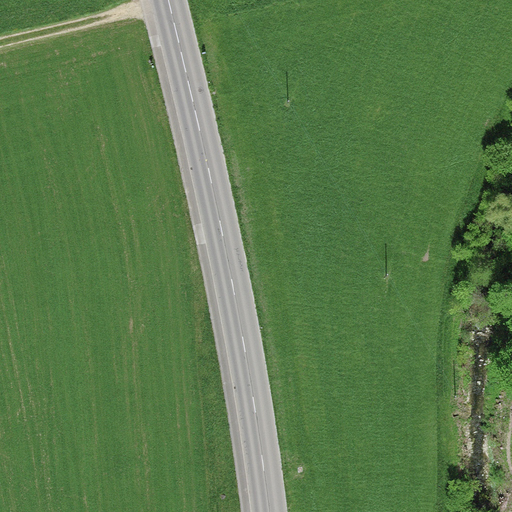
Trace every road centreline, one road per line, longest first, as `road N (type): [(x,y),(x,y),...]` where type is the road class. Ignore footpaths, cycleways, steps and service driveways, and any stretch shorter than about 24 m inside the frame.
road 1 (secondary): [(169,0),(247,352),(270,511)]
road 2 (track): [(170,5),(0,42)]
